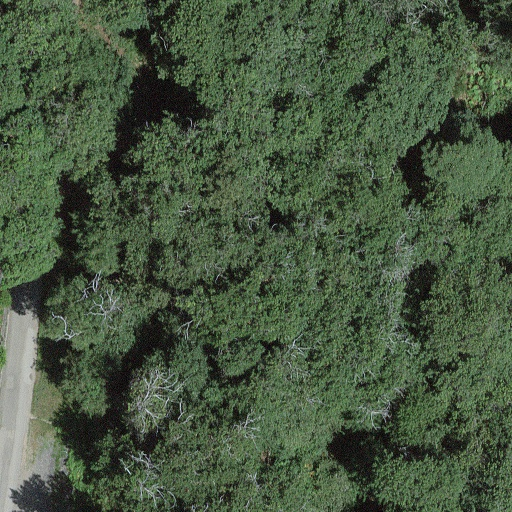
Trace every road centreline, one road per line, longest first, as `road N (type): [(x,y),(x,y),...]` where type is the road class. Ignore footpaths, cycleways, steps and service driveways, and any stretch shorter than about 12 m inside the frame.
road 1 (track): [(60,0),(28,269)]
road 2 (residential): [(28,269),(0,476)]
